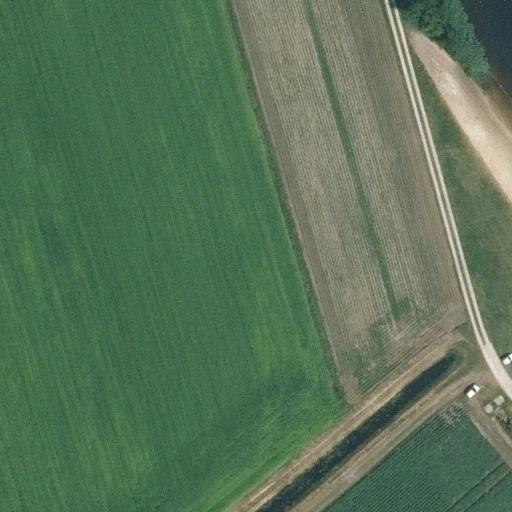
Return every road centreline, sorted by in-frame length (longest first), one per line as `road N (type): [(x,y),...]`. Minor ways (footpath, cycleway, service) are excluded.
road 1 (track): [(389,0),(473,312),(511,391)]
road 2 (track): [(307,511),(448,394),(496,369)]
